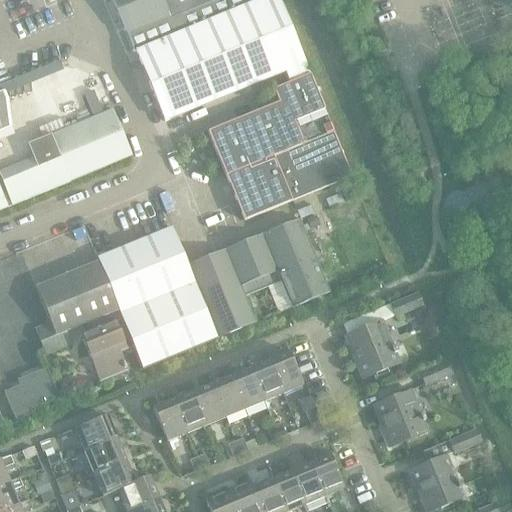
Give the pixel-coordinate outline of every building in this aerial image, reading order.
[(111,0),(133,53),(136,52),(262,0),(111,0)] [(262,0),(136,52),(166,123),(285,73),(290,84),(290,85),(310,77),(278,0),(262,0)] [(20,87),(64,69),(61,62),(17,80),(20,87)] [(352,178),(310,77),(290,85),(290,84),(273,91),(279,105),(209,134),(211,140),(215,148),(245,222),(352,178)] [(0,212),(71,183),(57,153),(58,153),(51,137),(28,147),(34,162),(0,176),(0,133),(8,130),(5,102),(1,95),(0,95),(0,212)] [(113,111),(74,127),(51,137),(58,153),(57,153),(71,183),(132,157),(113,111)] [(300,222),(263,237),(278,272),(314,258),(300,222)] [(65,236),(81,277),(101,269),(84,228),(65,236)] [(172,230),(98,260),(100,264),(119,313),(143,371),(217,342),(216,341),(194,285),(172,230)] [(65,236),(45,244),(62,285),(81,277),(65,236)] [(263,237),(226,252),(241,288),(278,272),(263,237)] [(45,244),(26,252),(42,293),(62,285),(45,244)] [(26,252),(6,260),(23,301),(42,293),(26,252)] [(226,252),(187,267),(194,285),(216,341),(255,325),(245,299),(280,285),(291,311),(329,296),(314,258),(278,272),(241,288),(226,252)] [(6,260),(0,262),(0,300),(3,308),(23,301),(6,260)] [(396,319),(424,308),(419,295),(391,307),(396,319)] [(393,376),(391,370),(401,366),(396,354),(397,354),(395,348),(394,349),(383,322),(344,338),(362,382),(373,377),(376,383),(379,384),(391,379),(393,376)] [(126,331),(107,339),(123,380),(143,372),(143,371),(126,331)] [(107,339),(87,347),(104,388),(123,380),(107,339)] [(87,347),(68,355),(84,396),(104,388),(87,347)] [(68,355),(48,363),(65,404),(84,396),(68,355)] [(288,355),(269,363),(283,397),(302,389),(288,355)] [(48,363),(29,371),(45,412),(65,404),(48,363)] [(269,363),(249,371),(263,405),(283,397),(269,363)] [(425,387),(453,376),(448,363),(420,375),(425,387)] [(29,371),(9,379),(26,420),(45,412),(29,371)] [(249,371),(230,379),(244,413),(263,405),(249,371)] [(9,379),(0,382),(0,412),(6,428),(26,420),(9,379)] [(230,379),(211,387),(225,421),(244,413),(230,379)] [(211,387),(191,395),(205,429),(225,421),(211,387)] [(390,450),(429,434),(424,422),(425,422),(422,416),(421,417),(411,392),(373,407),(390,450)] [(191,395),(172,403),(186,437),(205,429),(191,395)] [(167,445),(186,437),(172,403),(153,411),(167,445)] [(310,426),(318,423),(313,411),(305,414),(310,426)] [(76,432),(85,455),(117,442),(107,419),(76,432)] [(281,424),(273,428),(278,440),(286,437),(281,424)] [(271,443),(278,440),(273,428),(266,431),(271,443)] [(454,455),(482,444),(477,431),(449,443),(454,455)] [(242,440),(234,444),(239,456),(247,453),(242,440)] [(85,455),(94,477),(126,464),(117,442),(85,455)] [(233,459),(239,456),(234,444),(228,447),(233,459)] [(25,462),(36,457),(32,449),(22,454),(25,462)] [(50,469),(62,464),(58,455),(47,460),(50,469)] [(204,457),(196,460),(201,472),(209,469),(207,465),(204,457)] [(425,511),(436,511),(465,500),(461,489),(462,489),(460,483),(458,483),(448,457),(409,473),(425,511)] [(330,458),(310,466),(324,499),(343,492),(330,458)] [(0,463),(0,489),(11,485),(11,484),(10,484),(5,471),(13,467),(10,459),(0,463)] [(195,475),(201,472),(196,460),(190,463),(195,475)] [(103,499),(118,493),(135,486),(126,464),(94,477),(103,499)] [(310,466),(291,474),(305,507),(324,499),(310,466)] [(291,474),(272,482),(284,511),(293,511),(305,507),(291,474)] [(55,483),(59,492),(71,487),(68,478),(55,483)] [(38,496),(40,499),(52,494),(46,480),(32,486),(36,497),(38,496)] [(150,480),(135,486),(118,493),(125,511),(134,511),(159,502),(150,480)] [(19,481),(11,484),(11,485),(0,489),(0,511),(8,511),(20,508),(20,507),(14,493),(22,489),(19,481)] [(284,511),(272,482),(253,490),(262,511),(284,511)] [(209,511),(262,511),(253,490),(251,484),(205,503),(209,511)] [(74,494),(71,487),(59,492),(61,499),(74,494)] [(54,500),(52,494),(40,499),(42,505),(54,500)] [(478,511),(511,511),(506,500),(478,511)] [(134,511),(163,511),(159,502),(134,511)]
